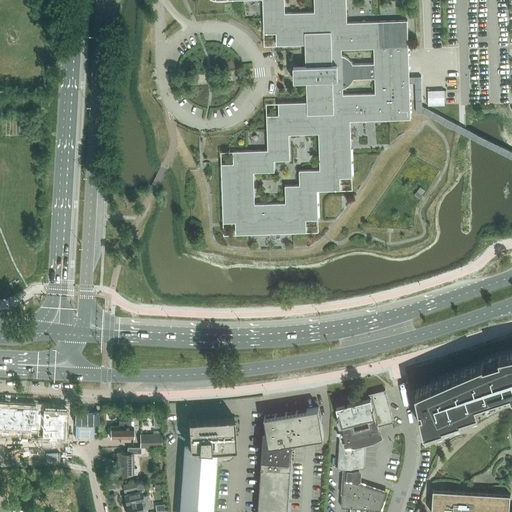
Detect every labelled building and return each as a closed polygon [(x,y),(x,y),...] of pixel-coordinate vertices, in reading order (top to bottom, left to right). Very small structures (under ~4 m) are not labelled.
[(223,222),(235,222),(236,234),(306,231),(306,219),(318,219),(317,190),(340,189),(340,177),(352,177),(350,120),(411,118),(410,104),(410,101),(410,85),(409,79),(408,49),(408,45),(407,20),(378,21),(347,22),(346,0),(262,0),(264,33),(276,32),(277,45),(305,44),(306,48),(306,50),(306,65),(306,73),(307,80),(307,95),(307,97),(307,101),(278,102),(279,111),(279,114),(267,115),(268,150),(233,151),(234,163),(221,163),(223,222)] [(294,81),(307,80),(306,73),(306,65),(293,65),(294,73),(294,81)] [(422,78),(409,79),(410,85),(417,85),(418,115),(422,115),(511,160),(511,152),(424,108),(422,78)] [(444,90),(428,90),(428,106),(445,105),(444,90)] [(511,348),(509,349),(507,349),(507,350),(499,351),(491,355),(491,354),(489,355),(489,356),(474,362),(473,362),(472,363),(456,370),(456,369),(454,370),(455,370),(439,377),(437,377),(437,378),(428,382),(429,384),(419,389),(416,390),(419,407),(422,407),(423,410),(429,429),(436,427),(443,425),(443,427),(444,428),(452,425),(452,426),(454,425),(462,422),(470,419),(472,418),(471,418),(487,411),(487,412),(489,411),(505,404),(506,404),(506,403),(511,400),(511,348)] [(342,494),(341,507),(370,509),(380,510),(386,492),(359,483),(360,480),(360,472),(359,468),(364,467),(366,441),(374,439),(375,439),(378,442),(381,438),(379,436),(381,435),(378,425),(393,421),(385,389),(347,399),(347,397),(343,398),(343,400),(336,402),(343,432),(340,432),(337,469),(348,470),(347,479),(344,479),(343,494),(342,494)] [(0,403),(0,425),(41,428),(41,436),(63,438),(64,407),(0,403)] [(291,442),(324,436),(319,407),(264,415),(266,429),(264,429),(262,447),(257,511),(287,511),(293,443),(291,443),(291,442)] [(235,450),(235,448),(235,436),(234,416),(188,418),(189,447),(186,447),(181,511),(209,511),(213,457),(219,458),(224,460),(226,459),(228,459),(230,458),(232,456),(233,455),(235,452),(235,450)] [(111,427),(111,439),(133,439),(133,427),(131,427),(131,422),(119,422),(119,427),(111,427)] [(162,447),(162,433),(157,433),(153,433),(140,433),(140,447),(141,447),(162,447)] [(140,447),(127,447),(127,453),(117,453),(117,461),(119,461),(119,474),(133,474),(133,453),(141,453),(141,447),(140,447)] [(149,480),(136,483),(137,489),(150,487),(149,480)] [(136,482),(123,484),(125,492),(137,489),(136,483),(136,482)] [(433,489),(433,494),(431,511),(511,511),(511,509),(510,509),(510,494),(433,489)] [(127,511),(140,511),(143,511),(147,511),(148,508),(146,504),(145,502),(150,501),(149,495),(142,496),(141,491),(124,495),(127,511)]
